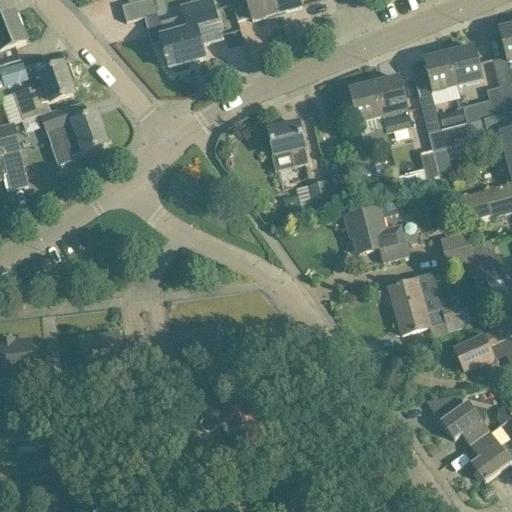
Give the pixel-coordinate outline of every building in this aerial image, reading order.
[(145,21),(158,17),(152,0),(128,0),(130,7),(122,9),(127,26),(145,21)] [(230,0),(233,8),(238,25),(252,21),(253,24),(278,17),(272,0),(230,0)] [(272,0),(278,17),(302,10),(298,0),(272,0)] [(153,46),(162,44),(166,59),(164,60),(165,64),(167,64),(170,72),(172,72),(172,75),(176,77),(188,73),(190,70),(189,67),(205,62),(202,49),(223,43),(211,2),(182,10),(188,32),(163,39),(158,17),(145,21),(153,46)] [(0,22),(0,69),(6,68),(1,56),(26,46),(15,16),(0,22)] [(511,29),(500,32),(507,60),(508,66),(511,64),(511,29)] [(458,90),(483,84),(474,51),(449,57),(458,90)] [(433,96),(458,90),(449,57),(425,63),(433,96)] [(74,98),(68,83),(75,81),(69,65),(50,72),(41,75),(47,90),(33,95),(32,91),(15,98),(25,124),(51,114),(48,107),(74,98)] [(28,81),(24,67),(1,74),(0,73),(0,88),(4,88),(5,88),(28,81)] [(399,81),(375,87),(383,122),(387,137),(412,131),(408,115),(404,100),(399,81)] [(375,87),(350,93),(355,113),(359,128),(383,122),(375,87)] [(500,91),(506,117),(511,115),(511,88),(500,91)] [(494,120),(506,117),(500,91),(487,94),(494,120)] [(441,134),(435,108),(422,111),(429,137),(456,130),(441,134)] [(74,125),(69,109),(41,119),(52,149),(52,150),(59,169),(75,164),(73,159),(107,147),(96,117),(74,125)] [(440,182),(449,180),(441,153),(461,149),(460,143),(487,137),(483,123),(456,130),(429,137),(433,154),(440,182)] [(0,130),(0,159),(2,159),(20,155),(12,127),(0,130)] [(285,130),(269,134),(275,159),(291,155),(294,171),(308,167),(305,152),(299,127),(285,130)] [(506,162),(511,160),(511,133),(500,137),(506,162)] [(428,184),(440,182),(433,154),(420,157),(428,184)] [(11,194),(29,190),(20,155),(2,159),(11,194)] [(457,215),(473,211),(489,206),(502,203),(511,199),(511,160),(506,162),(501,164),(507,187),(498,190),(498,191),(453,202),(457,215)] [(338,203),(350,200),(344,176),(332,179),(338,203)] [(303,216),(335,208),(329,184),(297,191),(303,216)] [(493,222),(511,216),(511,199),(502,203),(489,206),(473,211),(457,215),(459,226),(465,225),(466,230),(493,223),(493,222)] [(386,233),(383,221),(398,218),(396,207),(346,219),(350,236),(354,235),(360,258),(380,253),(383,266),(409,260),(401,229),(386,233)] [(472,249),(466,236),(441,243),(448,272),(467,267),(467,268),(479,265),(477,261),(473,250),(472,249)] [(477,261),(479,265),(488,286),(493,296),(505,293),(502,282),(503,282),(492,244),(472,249),(473,250),(477,261)] [(388,297),(387,300),(387,304),(388,307),(391,309),(395,310),(403,339),(430,331),(416,282),(399,287),(396,288),(396,289),(389,292),(390,295),(388,297)] [(458,307),(444,312),(447,326),(462,322),(459,310),(458,307)] [(472,344),(454,352),(465,376),(483,368),(495,362),(507,358),(511,355),(511,337),(508,329),(486,339),(486,338),(472,344)] [(222,376),(215,335),(178,341),(180,358),(172,359),(172,356),(159,358),(162,379),(185,375),(183,367),(197,364),(200,379),(222,376)] [(123,382),(146,379),(141,347),(128,349),(129,353),(121,354),(118,337),(81,342),(84,368),(121,363),(123,382)] [(15,345),(14,341),(0,343),(0,344),(0,346),(0,383),(35,379),(34,374),(33,363),(30,343),(15,345)] [(48,393),(63,392),(61,353),(45,354),(46,372),(47,377),(48,393)] [(81,394),(117,390),(116,378),(80,382),(81,394)] [(209,474),(246,468),(244,457),(271,441),(257,420),(258,415),(256,411),(251,410),(247,412),(243,405),(245,404),(238,393),(222,403),(218,396),(203,397),(205,414),(206,419),(214,433),(222,429),(229,442),(233,439),(238,448),(205,453),(209,474)] [(438,421),(457,407),(452,400),(426,405),(438,421)] [(471,450),(490,436),(468,405),(441,425),(455,444),(462,438),(471,450)] [(0,440),(16,439),(16,444),(34,443),(32,418),(14,420),(0,420),(0,440)] [(94,427),(75,428),(77,445),(96,443),(94,427)] [(485,486),(511,466),(490,436),(471,450),(479,461),(471,467),(485,486)] [(86,483),(84,502),(110,505),(113,478),(95,476),(94,484),(86,483)] [(317,511),(317,510),(319,510),(314,492),(299,496),(297,483),(273,488),(276,504),(285,502),(287,511),(317,511)]
